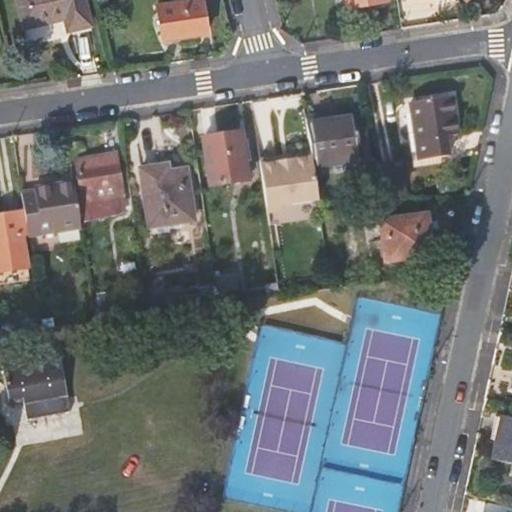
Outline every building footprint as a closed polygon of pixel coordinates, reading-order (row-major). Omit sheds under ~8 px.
[(86,0),(20,0),(26,26),(68,18),(71,29),(93,23),(86,0)] [(203,0),(185,0),(160,3),(166,37),(208,31),(203,0)] [(454,97),(411,103),(419,159),(450,154),(448,135),(459,133),(454,97)] [(331,114),(312,116),(318,165),(360,159),(354,117),(331,120),(331,114)] [(242,133),(205,138),(212,185),(249,179),(242,133)] [(101,156),(78,159),(87,223),(93,222),(94,219),(121,215),(118,196),(124,195),(119,163),(102,165),(101,156)] [(319,200),(313,157),(279,162),(278,158),(261,160),(268,212),(281,210),(285,205),(319,200)] [(402,161),(377,164),(382,202),(407,198),(402,161)] [(143,169),(145,183),(151,226),(193,219),(185,170),(169,172),(168,165),(143,169)] [(36,194),(22,196),(25,212),(28,235),(82,227),(76,182),(35,189),(36,194)] [(24,236),(28,235),(25,212),(0,215),(0,271),(29,267),(24,236)] [(432,255),(426,215),(381,221),(387,261),(432,255)] [(236,275),(215,278),(216,287),(219,304),(232,303),(230,290),(238,289),(236,275)] [(267,285),(269,297),(281,296),(279,283),(267,285)] [(205,289),(208,306),(219,304),(216,287),(205,289)] [(70,408),(59,352),(1,363),(5,382),(10,405),(24,402),(27,417),(70,408)] [(511,463),(511,419),(503,418),(494,459),(511,463)]
